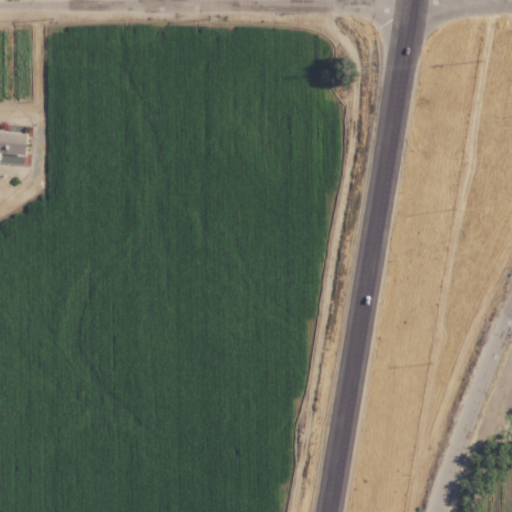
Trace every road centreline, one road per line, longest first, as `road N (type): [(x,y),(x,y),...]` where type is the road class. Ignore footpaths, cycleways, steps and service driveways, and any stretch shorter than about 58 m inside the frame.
road 1 (trunk): [(407,0),(331,511)]
road 2 (residential): [(511,353),(456,511)]
